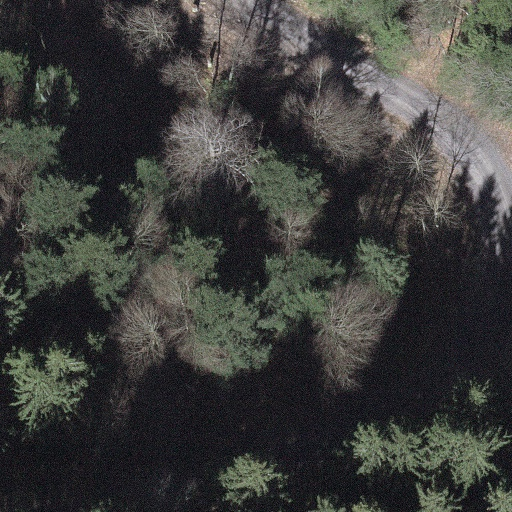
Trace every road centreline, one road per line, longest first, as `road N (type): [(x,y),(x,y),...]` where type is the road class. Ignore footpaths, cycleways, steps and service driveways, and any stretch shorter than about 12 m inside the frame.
road 1 (track): [(511,303),(509,323),(440,415),(282,492),(210,511)]
road 2 (track): [(257,0),(435,117),(489,170),(511,212)]
